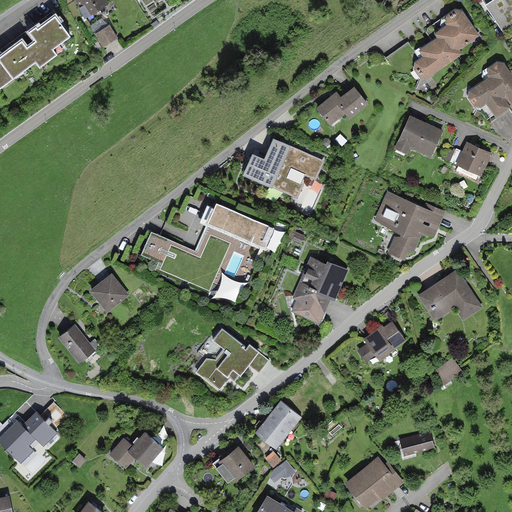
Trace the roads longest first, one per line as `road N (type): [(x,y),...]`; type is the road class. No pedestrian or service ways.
road 1 (residential): [(53,384),(41,346),(45,315),(75,273),(433,0)]
road 2 (residential): [(233,420),(476,231),(511,163)]
road 3 (residential): [(0,147),(208,0)]
road 4 (residential): [(53,384),(147,402),(174,416)]
